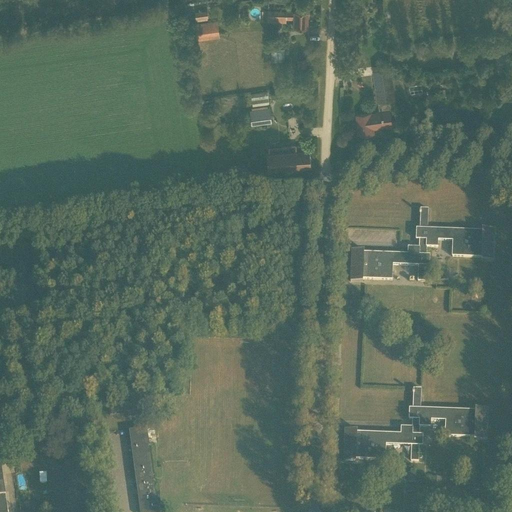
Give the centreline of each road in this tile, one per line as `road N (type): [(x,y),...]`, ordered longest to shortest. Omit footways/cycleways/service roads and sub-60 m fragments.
road 1 (residential): [(313,511),(321,182)]
road 2 (unclassified): [(0,235),(321,182)]
road 3 (unclassified): [(321,182),(511,152)]
road 4 (track): [(333,0),(321,182)]
